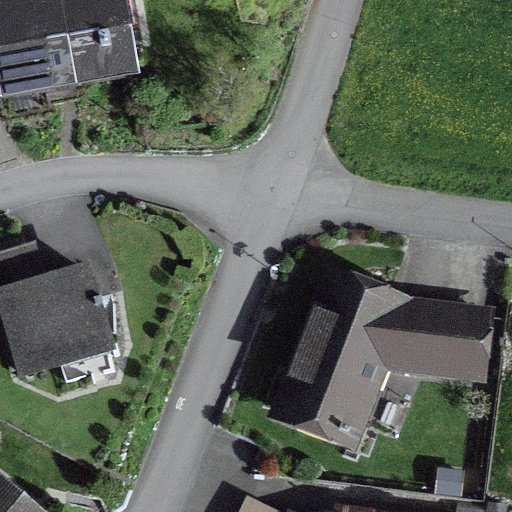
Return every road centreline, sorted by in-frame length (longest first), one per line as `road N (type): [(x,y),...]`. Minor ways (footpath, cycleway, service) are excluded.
road 1 (residential): [(153,511),(272,185)]
road 2 (residential): [(0,199),(92,185),(272,185)]
road 3 (residential): [(511,220),(272,185)]
road 4 (residential): [(272,185),(333,0)]
